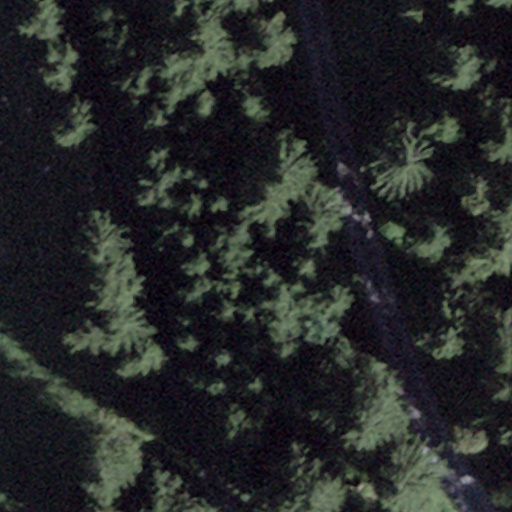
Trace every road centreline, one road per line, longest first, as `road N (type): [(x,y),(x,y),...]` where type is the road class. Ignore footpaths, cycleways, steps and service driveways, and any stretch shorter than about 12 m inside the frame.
road 1 (track): [(511,505),(395,348),(344,179),(304,0)]
road 2 (track): [(76,0),(169,411),(215,511)]
